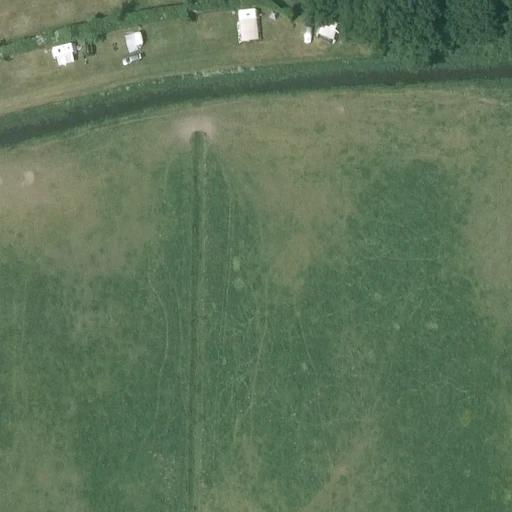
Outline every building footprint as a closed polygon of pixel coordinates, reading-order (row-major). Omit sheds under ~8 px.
[(233,28),(248,26),(246,7),(231,9),(233,28)] [(201,12),(183,15),(185,26),(203,23),(201,12)] [(309,31),(306,15),(287,19),(289,34),(309,31)] [(139,47),(157,43),(153,23),(135,27),(139,47)] [(100,28),(86,33),(92,49),(106,45),(100,28)] [(54,41),(55,52),(75,49),(73,38),(54,41)] [(21,48),(1,51),(4,71),(23,69),(21,48)]
